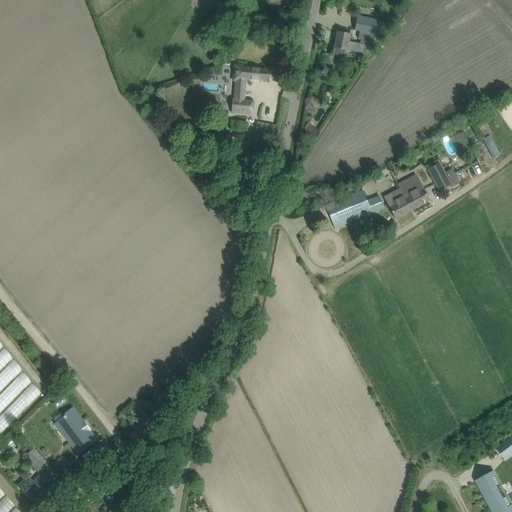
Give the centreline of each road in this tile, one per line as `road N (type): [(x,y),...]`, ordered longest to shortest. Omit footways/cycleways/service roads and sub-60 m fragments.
road 1 (unclassified): [(177,511),(202,420),(259,294),(316,0)]
road 2 (unknown): [(274,217),(318,278),(511,153)]
road 3 (track): [(0,289),(122,453)]
